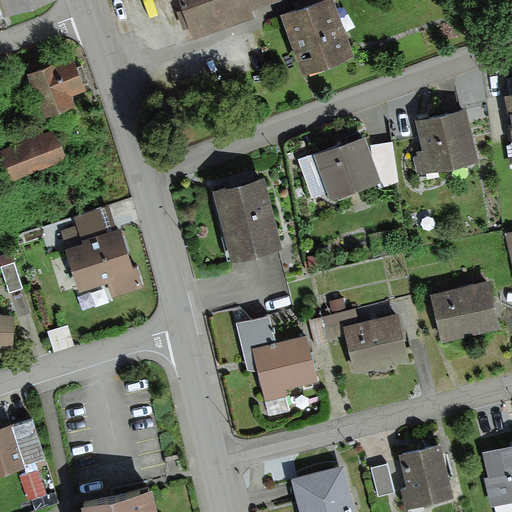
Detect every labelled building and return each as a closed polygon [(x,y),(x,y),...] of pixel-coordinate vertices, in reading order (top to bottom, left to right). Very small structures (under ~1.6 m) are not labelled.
[(177,0),(189,35),(298,0),(177,0)] [(325,1),(281,17),(300,70),(344,54),(325,1)] [(76,91),(65,59),(30,70),(40,103),(76,91)] [(465,113),(412,122),(420,169),(473,160),(465,113)] [(55,130),(0,149),(0,152),(9,177),(65,158),(55,130)] [(359,136),(311,156),(328,198),(376,178),(359,136)] [(272,247),(257,185),(211,196),(226,258),(272,247)] [(98,209),(73,217),(81,243),(64,248),(76,290),(103,282),(107,297),(140,287),(134,268),(128,269),(116,232),(106,235),(98,209)] [(511,236),(503,239),(511,271),(511,236)] [(493,327),(484,284),(430,295),(440,339),(493,327)] [(343,332),(352,370),(404,358),(393,314),(351,324),(348,309),(319,316),(324,336),(343,332)] [(264,317),(234,324),(244,364),(252,362),(265,414),(286,409),(282,393),(315,385),(303,336),(270,344),(264,317)] [(26,421),(0,429),(0,473),(39,461),(26,421)] [(504,475),(482,480),(488,503),(511,497),(511,445),(498,449),(504,475)] [(433,453),(396,462),(408,504),(444,494),(433,453)] [(349,511),(340,471),(291,483),(298,511),(349,511)] [(151,511),(147,495),(79,511),(151,511)]
